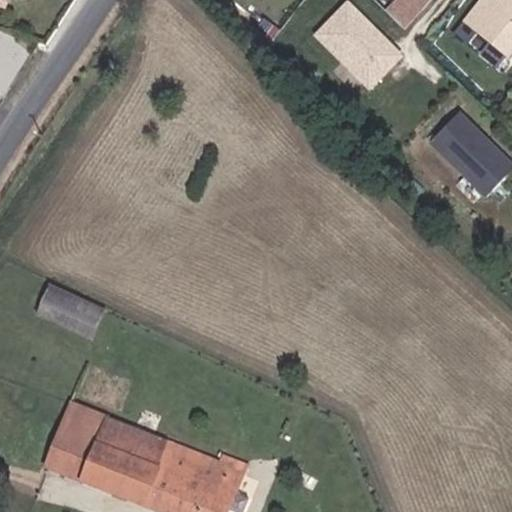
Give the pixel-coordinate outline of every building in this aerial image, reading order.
[(407,45),(397,36),(359,0),(346,0),(321,26),(376,78),(407,45)] [(409,20),(423,0),(399,0),(395,6),(409,20)] [(511,42),(511,0),(479,0),(471,11),(511,42)] [(511,176),(511,146),(467,103),(439,133),(499,190),(511,176)] [(58,282),(44,313),(98,338),(113,308),(58,282)] [(66,466),(182,511),(242,511),(260,464),(239,456),(236,461),(170,435),(178,417),(152,406),(143,427),(88,406),(66,466)]
